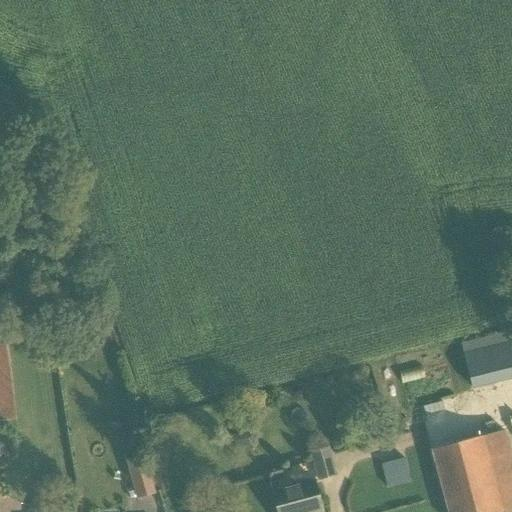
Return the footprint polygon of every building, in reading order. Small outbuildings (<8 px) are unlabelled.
[(511,330),(461,343),(472,389),(511,378),(511,330)] [(448,511),(505,511),(511,510),(511,461),(504,430),(432,449),(448,511)] [(319,479),(335,475),(328,448),(311,452),(319,479)] [(137,498),(155,493),(145,456),(127,461),(137,498)] [(272,491),(278,511),(317,511),(322,511),(314,480),(287,487),(282,470),(268,474),(273,491),(272,491)]
